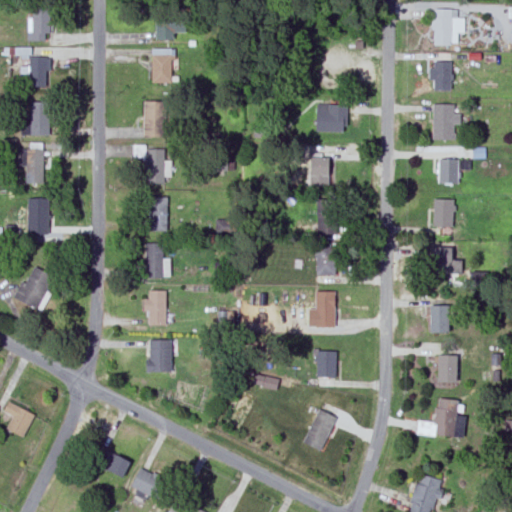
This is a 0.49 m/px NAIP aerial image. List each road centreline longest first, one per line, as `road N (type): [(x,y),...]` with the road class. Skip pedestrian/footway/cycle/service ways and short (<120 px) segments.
road 1 (residential): [(24,511),(68,423),(92,337),(98,0)]
road 2 (residential): [(349,511),(376,440),(383,379),(386,0)]
road 3 (residential): [(0,340),(333,511)]
